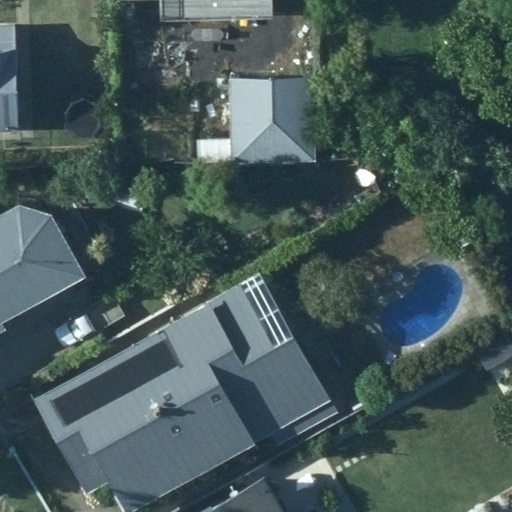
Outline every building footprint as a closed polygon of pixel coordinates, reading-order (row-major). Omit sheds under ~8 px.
[(0,126),(16,126),(12,20),(0,19),(0,126)] [(312,148),(311,70),(224,70),(224,148),(312,148)] [(0,197),(0,319),(1,319),(0,316),(0,307),(82,262),(47,201),(10,191),(0,197)] [(207,296),(206,293),(29,392),(75,474),(98,461),(123,506),(235,443),(248,465),(355,404),(320,342),(229,392),(213,364),(238,350),(232,341),(266,322),(240,277),(207,296)] [(285,511),(260,467),(180,511),(285,511)]
